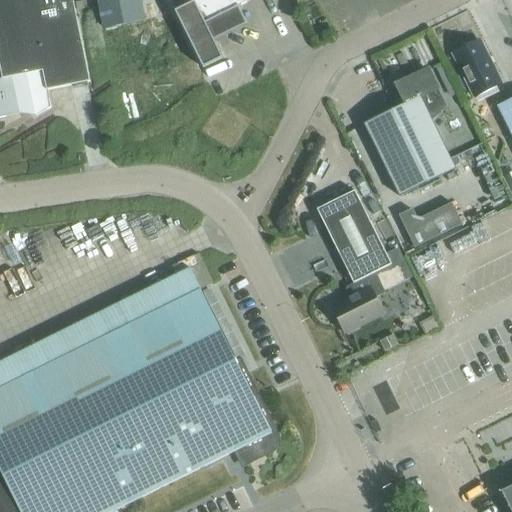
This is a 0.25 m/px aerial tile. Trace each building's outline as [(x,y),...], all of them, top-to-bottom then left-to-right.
[(0,117),(34,111),(35,117),(51,107),(47,90),(90,82),(72,0),(0,0),(0,68),(2,79),(0,78),(0,117)] [(139,0),(97,0),(103,30),(143,22),(139,0)] [(236,8),(251,0),(168,0),(203,68),(222,58),(212,39),(243,23),(236,8)] [(479,41),(453,53),(475,98),(501,85),(479,41)] [(442,98),(428,70),(396,86),(405,104),(364,124),(400,197),(455,170),(431,122),(446,107),(442,98)] [(511,99),(497,106),(511,136),(511,99)] [(391,265),(355,191),(317,210),(353,283),(364,278),(375,273),(391,265)] [(414,249),(463,224),(451,201),(420,217),(414,204),(396,213),(414,249)] [(385,293),(375,273),(364,278),(369,289),(332,307),(344,332),(383,313),(375,298),(385,293)] [(0,511),(111,511),(235,451),(240,461),(248,463),(273,451),(275,448),(276,445),(276,442),(277,439),(278,436),(254,389),(250,391),(200,290),(0,388),(0,511)] [(421,324),(427,337),(442,330),(436,317),(421,324)] [(384,351),(398,345),(393,335),(380,342),(384,351)] [(371,423),(376,434),(382,431),(376,421),(371,423)] [(511,511),(511,486),(501,492),(510,511),(511,511)]
